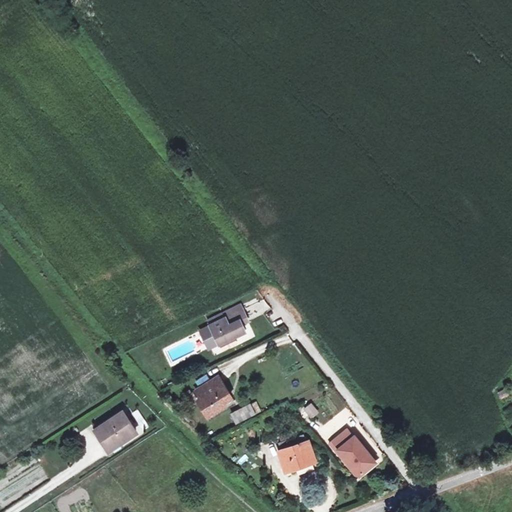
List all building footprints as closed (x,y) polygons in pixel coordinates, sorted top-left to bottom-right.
[(226,318),(242,310),(240,305),(224,313),(226,318)] [(210,327),(200,332),(209,349),(218,344),(219,345),(245,333),(242,326),(239,321),(246,318),(242,310),(226,318),(225,318),(223,314),(215,317),(217,322),(209,326),(210,327)] [(218,377),(195,391),(200,399),(197,401),(207,417),(225,406),(223,403),(225,401),(225,400),(225,399),(225,398),(223,396),(228,393),(218,377)] [(233,401),(228,393),(223,396),(225,398),(225,399),(225,400),(225,401),(223,403),(225,406),(233,401)] [(317,413),(311,405),(305,409),(311,417),(317,413)] [(250,406),(232,414),(236,424),(254,415),(250,406)] [(138,409),(131,413),(143,430),(149,426),(138,409)] [(122,413),(96,430),(109,451),(136,433),(122,413)] [(342,423),(324,439),(327,443),(346,427),(342,423)] [(338,450),(355,436),(349,428),(330,444),(357,479),(360,476),(338,450)] [(292,432),(280,435),(283,442),(294,438),(292,432)] [(294,438),(283,442),(279,443),(282,450),(279,451),(286,471),(296,468),(295,465),(315,458),(309,441),(307,442),(304,435),(294,438)] [(355,436),(338,450),(360,476),(375,465),(365,452),(366,451),(355,436)] [(378,462),(383,459),(377,447),(372,450),(378,462)] [(316,462),(315,458),(295,465),(296,468),(316,462)] [(31,473),(16,479),(18,483),(46,472),(41,461),(28,467),(31,473)]
